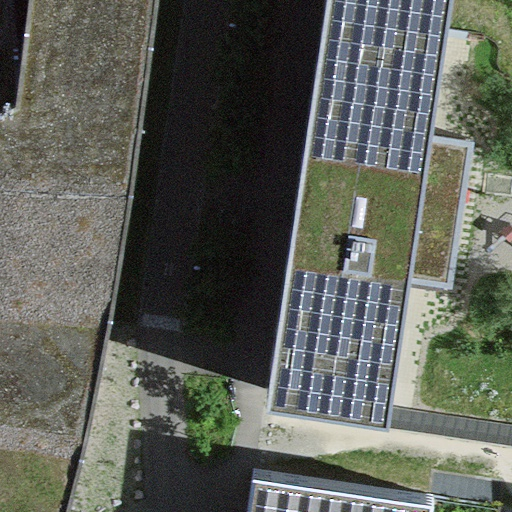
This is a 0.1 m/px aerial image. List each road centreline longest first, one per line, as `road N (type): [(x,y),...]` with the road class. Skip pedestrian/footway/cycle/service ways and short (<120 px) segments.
road 1 (residential): [(167,511),(157,417),(159,321),(203,0)]
road 2 (motorway): [(0,467),(97,0)]
